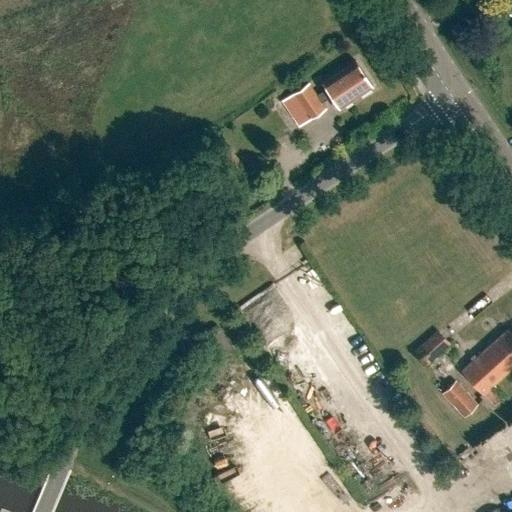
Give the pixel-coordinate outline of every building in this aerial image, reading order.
[(309,83),(282,102),(300,128),(326,110),(322,103),(332,96),(340,108),(374,86),(357,61),(323,83),(327,89),(318,96),(309,83)] [(247,170),(224,141),(210,152),(233,181),(247,170)] [(437,330),(413,351),(426,365),(450,344),(437,330)] [(505,398),(494,386),(511,369),(511,338),(507,333),(463,373),(494,408),(505,398)] [(476,405),(454,383),(441,395),(463,418),(476,405)]
